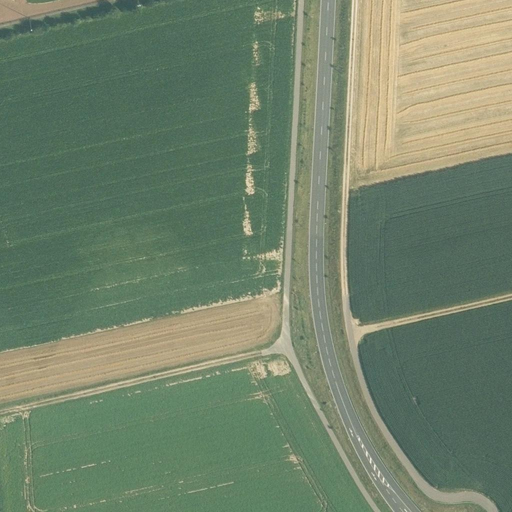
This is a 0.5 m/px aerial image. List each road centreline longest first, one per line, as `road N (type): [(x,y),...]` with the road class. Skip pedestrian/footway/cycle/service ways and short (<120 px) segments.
road 1 (track): [(355,0),(343,189),(348,332),(375,416),(427,489),(467,495),(489,511)]
road 2 (track): [(377,511),(288,348),(301,0)]
road 3 (secondary): [(407,511),(355,434),(319,310),(326,0)]
road 4 (track): [(0,418),(288,348)]
road 5 (track): [(348,332),(511,298)]
